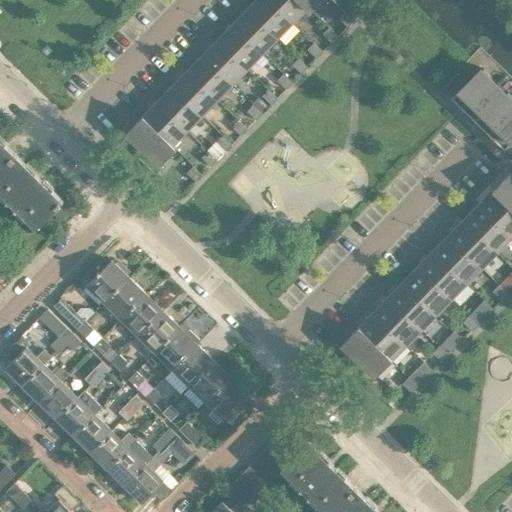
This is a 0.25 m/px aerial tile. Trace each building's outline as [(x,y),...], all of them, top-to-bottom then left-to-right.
[(276,37),(291,21),(269,0),(255,0),(247,8),(276,37)] [(310,9),(300,0),(269,0),(291,21),(306,6),(309,10),(310,9)] [(300,0),(310,9),(318,0),(300,0)] [(261,52),(276,37),(247,8),(232,24),(261,52)] [(347,26),(353,20),(343,11),(337,17),(347,26)] [(246,68),(261,52),(232,24),(217,39),(246,68)] [(331,42),(337,36),(328,27),(322,33),(331,42)] [(231,83),(246,68),(217,39),(202,55),(231,83)] [(316,58),(322,51),(313,42),(306,49),(316,58)] [(216,99),(231,83),(202,55),(187,70),(216,99)] [(301,73),(307,67),(297,58),(291,64),(301,73)] [(490,76),(482,68),(480,70),(479,68),(464,83),(459,79),(446,92),(464,109),(460,113),(465,118),(497,86),(489,78),(490,76)] [(200,114),(216,99),(187,70),(171,86),(200,114)] [(286,89),(292,82),(282,73),(276,80),(286,89)] [(185,129),(200,114),(171,86),(156,101),(185,129)] [(505,93),(497,86),(465,118),(482,135),(511,104),(511,96),(506,92),(505,93)] [(270,104),(276,98),(267,89),(261,95),(270,104)] [(174,148),(174,147),(171,144),(185,129),(156,101),(141,117),(174,148)] [(255,120),(261,113),(252,104),(246,111),(255,120)] [(511,104),(482,135),(487,140),(491,136),(508,153),(511,149),(511,104)] [(141,117),(121,137),(136,152),(137,152),(141,148),(158,164),(174,148),(141,117)] [(240,135),(246,129),(237,120),(231,126),(240,135)] [(225,150),(231,144),(222,135),(216,141),(225,150)] [(0,168),(15,154),(5,144),(0,139),(0,168)] [(210,166),(216,160),(207,151),(201,157),(210,166)] [(62,200),(15,154),(0,168),(0,193),(16,209),(17,207),(24,214),(23,216),(35,228),(62,200)] [(195,181),(201,175),(192,166),(186,172),(195,181)] [(511,206),(511,175),(509,172),(493,188),(511,206)] [(510,236),(511,233),(511,206),(493,188),(478,204),(510,236)] [(495,251),(510,236),(478,204),(463,219),(495,251)] [(480,266),(495,251),(463,219),(448,235),(480,266)] [(465,282),(480,266),(448,235),(433,250),(465,282)] [(450,297),(465,282),(433,250),(418,266),(450,297)] [(79,278),(103,301),(128,276),(126,274),(128,271),(120,262),(117,265),(111,259),(102,268),(95,261),(79,278)] [(435,313),(450,297),(418,266),(402,281),(435,313)] [(145,293),(128,276),(103,301),(120,318),(145,293)] [(420,328),(435,313),(402,281),(387,297),(420,328)] [(501,299),(507,293),(498,284),(492,290),(501,299)] [(137,335),(162,309),(145,293),(120,318),(137,335)] [(76,329),(84,320),(60,297),(52,305),(76,329)] [(405,344),(420,328),(387,297),(372,312),(405,344)] [(486,315),(492,309),(483,300),(477,306),(486,315)] [(58,336),(66,327),(47,308),(38,317),(58,336)] [(179,326),(162,309),(137,335),(154,352),(179,326)] [(390,359),(405,344),(372,312),(357,327),(390,359)] [(471,330),(477,324),(468,315),(462,321),(471,330)] [(85,337),(93,329),(84,320),(76,329),(85,337)] [(196,343),(179,326),(154,352),(171,369),(196,343)] [(72,350),(80,341),(66,327),(58,336),(67,344),(72,350)] [(374,375),(390,359),(357,327),(337,348),(363,373),(367,369),(374,375)] [(456,346),(462,339),(453,330),(447,337),(456,346)] [(58,353),(67,344),(58,336),(50,345),(58,353)] [(102,354),(110,345),(101,337),(93,346),(102,354)] [(21,384),(42,363),(49,355),(42,349),(35,356),(25,346),(25,347),(20,343),(16,342),(13,343),(9,347),(8,351),(9,355),(13,359),(4,367),(21,384)] [(171,369),(188,386),(213,360),(196,343),(171,369)] [(441,361),(447,355),(438,346),(432,352),(441,361)] [(119,370),(127,362),(119,354),(110,362),(119,370)] [(101,378),(109,369),(100,360),(92,369),(101,378)] [(231,377),(213,360),(188,386),(206,402),(231,377)] [(425,377),(432,370),(423,361),(416,368),(425,377)] [(53,373),(42,363),(21,384),(39,401),(60,379),(67,372),(60,365),(53,373)] [(92,386),(101,378),(92,369),(83,377),(92,386)] [(136,387),(144,379),(136,371),(127,379),(136,387)] [(248,394),(231,377),(206,402),(223,419),(248,394)] [(411,392),(417,386),(408,377),(401,383),(411,392)] [(39,401),(56,418),(77,396),(60,379),(39,401)] [(153,404),(161,395),(153,387),(144,396),(153,404)] [(77,396),(56,418),(73,435),(94,413),(101,406),(84,389),(77,396)] [(135,411),(143,403),(135,394),(126,403),(135,411)] [(387,403),(393,408),(398,403),(393,397),(387,403)] [(126,420),(135,411),(126,403),(118,411),(126,420)] [(170,420),(178,412),(170,404),(162,412),(170,420)] [(73,435),(90,451),(111,430),(94,413),(73,435)] [(196,446),(204,437),(187,421),(178,429),(196,446)] [(169,428),(160,436),(169,445),(161,454),(164,457),(164,458),(166,460),(172,454),(181,462),(192,450),(169,428)] [(111,430),(90,451),(107,468),(135,440),(127,432),(120,439),(111,430)] [(160,436),(152,445),(158,451),(161,454),(169,445),(160,436)] [(107,468),(124,485),(152,456),(135,440),(107,468)] [(274,440),(265,449),(282,466),(291,457),(274,440)] [(301,485),(299,487),(324,511),(329,511),(355,487),(307,440),(291,457),(282,466),(280,468),(292,480),(294,478),(301,485)] [(273,475),(280,468),(282,466),(265,449),(256,458),(273,475)] [(152,456),(124,485),(141,502),(152,491),(162,480),(152,470),(159,463),(164,458),(164,457),(161,454),(158,451),(152,456)] [(256,458),(248,467),(265,484),(273,475),(256,458)] [(0,475),(6,482),(14,473),(6,465),(0,470),(0,475)] [(248,467),(239,476),(256,492),(265,484),(248,467)] [(247,501),(256,492),(239,476),(230,485),(247,501)] [(162,480),(152,491),(158,497),(169,487),(162,480)] [(14,499),(22,491),(14,482),(5,491),(14,499)] [(52,492),(58,498),(44,511),(71,511),(69,509),(77,501),(60,484),(52,492)] [(380,511),(355,487),(329,511),(380,511)] [(22,508),(31,499),(22,491),(14,499),(22,508)] [(222,500),(210,511),(251,511),(238,499),(229,508),(222,500)]
